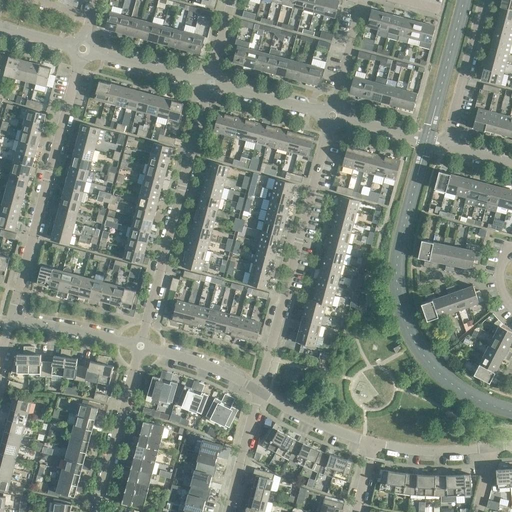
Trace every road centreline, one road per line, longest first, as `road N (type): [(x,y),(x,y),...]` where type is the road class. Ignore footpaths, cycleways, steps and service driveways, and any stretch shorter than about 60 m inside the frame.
road 1 (residential): [(260,390),(328,127)]
road 2 (residential): [(10,320),(78,60)]
road 3 (residential): [(141,345),(207,92)]
road 4 (residential): [(95,511),(141,345)]
road 5 (residential): [(446,145),(485,0)]
road 6 (residential): [(141,345),(10,320)]
road 7 (residential): [(260,390),(141,345)]
road 8 (residential): [(372,445),(260,390)]
road 9 (residential): [(232,511),(260,390)]
road 10 (residential): [(494,448),(441,453),(372,445)]
